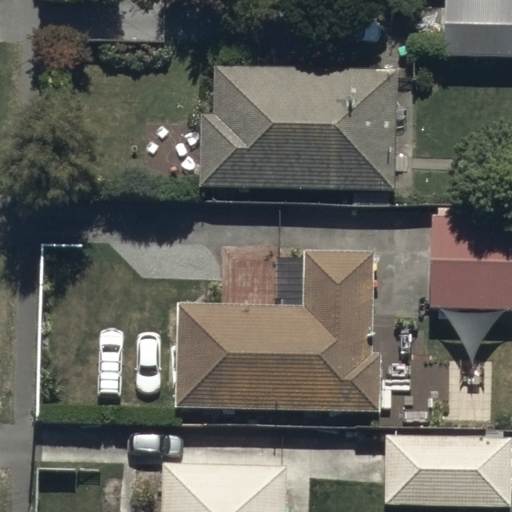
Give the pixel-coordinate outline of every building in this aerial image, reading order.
[(511,0),(448,0),(449,72),(511,71),(511,0)] [(205,129),(204,202),(397,205),(399,85),(217,82),(216,130),(205,129)] [(511,216),(432,215),(430,326),(511,327),(511,314),(511,216)] [(375,270),(301,270),(302,323),(180,323),(180,430),(381,430),(381,372),(375,372),(375,270)] [(511,511),(511,478),(511,447),(384,449),(385,511),(511,511)] [(290,511),(292,486),(165,482),(163,511),(290,511)]
